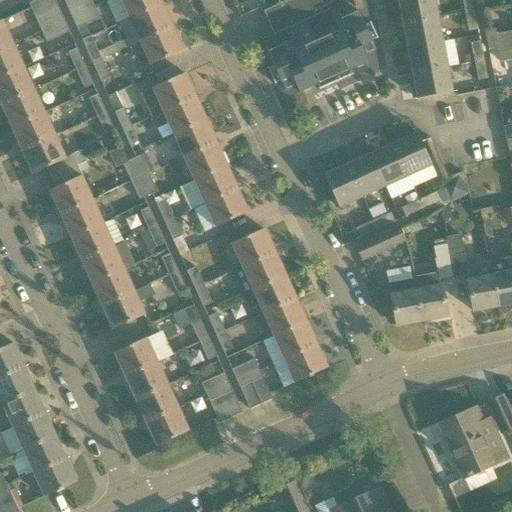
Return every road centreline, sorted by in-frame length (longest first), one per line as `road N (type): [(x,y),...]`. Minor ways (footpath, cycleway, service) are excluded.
road 1 (residential): [(131,498),(0,207)]
road 2 (residential): [(131,498),(385,381)]
road 3 (residential): [(385,381),(288,164)]
road 4 (residential): [(288,164),(397,109),(413,111),(441,136),(498,125)]
road 5 (residential): [(288,164),(215,0)]
road 6 (residential): [(439,511),(385,381)]
road 7 (residential): [(385,381),(511,354)]
